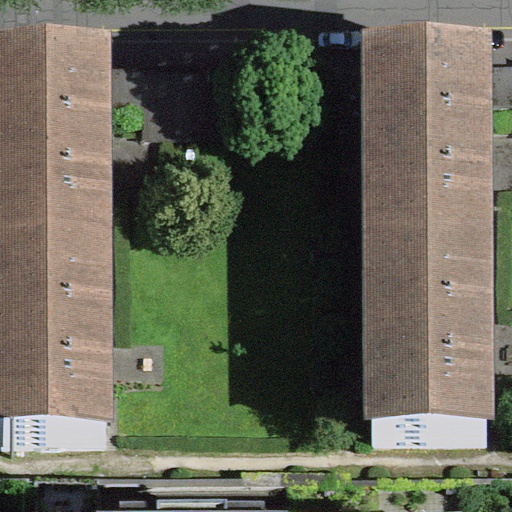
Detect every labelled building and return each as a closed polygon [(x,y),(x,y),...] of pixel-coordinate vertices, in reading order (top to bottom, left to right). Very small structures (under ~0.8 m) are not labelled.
[(511,76),(482,77),(482,67),(371,68),(371,115),(371,117),(383,117),(384,211),(371,212),(371,213),(372,258),(484,257),(483,192),(472,192),(472,178),(483,177),(483,150),(472,150),(471,135),(483,135),(483,109),(511,108),(511,76)] [(267,78),(102,79),(102,69),(0,69),(0,118),(3,118),(3,213),(0,213),(0,259),(103,259),(103,194),(91,194),(91,179),(103,179),(102,152),(91,152),(91,137),(102,137),(102,111),(142,111),(142,141),(267,141),(267,78)] [(372,401),(373,448),(485,448),(484,380),(473,380),(473,365),(484,365),(484,337),(473,338),(472,323),(484,323),(484,257),(372,258),(372,303),(372,305),(384,305),(385,400),(372,400),(372,401)] [(92,324),(103,324),(103,259),(0,259),(0,306),(4,306),(4,401),(0,401),(0,449),(104,449),(104,381),(92,382),(92,367),(104,367),(103,337),(92,337),(92,324)] [(460,511),(460,487),(460,486),(348,487),(284,487),(285,490),(284,511),(460,511)] [(98,511),(98,488),(36,488),(36,511),(98,511)]
